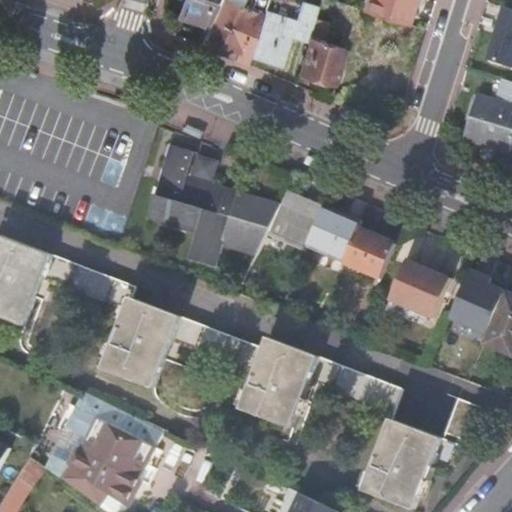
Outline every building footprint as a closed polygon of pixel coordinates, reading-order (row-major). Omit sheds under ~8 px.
[(212,25),(222,0),(187,0),(182,16),(212,25)] [(253,56),(253,55),(266,15),(245,7),(248,0),(236,0),(236,3),(229,0),(222,0),(212,25),(207,36),(253,56)] [(369,0),(366,8),(409,22),(416,0),(369,0)] [(310,40),(320,8),(302,2),(296,21),(266,12),(266,15),(253,55),(270,60),(271,59),(286,63),(294,35),(310,40)] [(507,79),(511,80),(511,23),(504,21),(487,73),(507,79)] [(313,38),(303,71),(336,81),(347,48),(313,38)] [(511,80),(507,79),(500,103),(481,97),(468,137),(511,150),(511,80)] [(244,249),(258,255),(268,234),(271,230),(283,206),(241,193),(191,177),(198,153),(174,146),(151,219),(201,235),(193,259),(218,267),(225,243),(244,249)] [(301,196),(290,191),(283,206),(271,230),(288,238),(311,248),(328,208),(301,196)] [(336,258),(348,264),(348,262),(362,230),(365,223),(350,217),(328,208),(311,248),(336,258)] [(348,262),(385,279),(399,245),(362,230),(348,262)] [(0,315),(29,327),(48,280),(129,312),(107,368),(158,388),(176,342),(259,374),(245,409),(296,429),(314,382),(397,416),(407,390),(273,338),(268,349),(194,321),(136,298),(140,287),(5,235),(0,249),(0,315)] [(412,260),(394,299),(438,318),(455,279),(412,260)] [(250,270),(238,293),(250,297),(259,274),(250,270)] [(473,276),(455,317),(492,334),(510,292),(473,276)] [(492,334),(488,342),(511,352),(511,293),(510,292),(492,334)] [(88,393),(71,424),(153,466),(162,449),(160,448),(169,431),(88,393)] [(462,398),(448,433),(475,444),(489,409),(462,398)] [(394,420),(367,491),(418,510),(446,440),(394,420)] [(72,467),(63,480),(105,509),(113,496),(134,509),(144,490),(141,489),(145,482),(153,466),(71,424),(55,456),(71,464),(70,466),(72,467)] [(0,476),(1,477),(16,441),(0,433),(0,476)] [(33,457),(21,477),(35,487),(48,468),(33,457)] [(162,470),(153,466),(145,482),(147,483),(154,486),(162,470)] [(294,484),(279,511),(349,511),(350,511),(294,484)]
